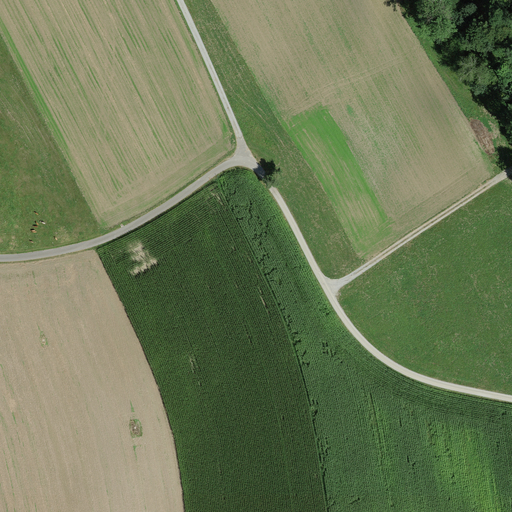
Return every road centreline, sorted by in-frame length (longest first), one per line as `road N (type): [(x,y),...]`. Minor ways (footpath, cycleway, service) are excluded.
road 1 (track): [(175,0),(247,159),(366,333),(405,365),(511,397)]
road 2 (track): [(51,254),(115,234),(247,159)]
road 3 (track): [(336,288),(511,175)]
